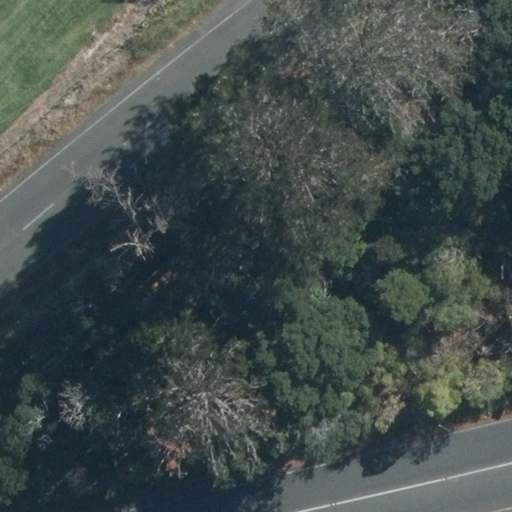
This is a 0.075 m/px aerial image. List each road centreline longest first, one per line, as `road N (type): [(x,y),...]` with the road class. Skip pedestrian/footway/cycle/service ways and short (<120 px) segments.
road 1 (unclassified): [(0,248),(309,0)]
road 2 (tertiary): [(511,460),(294,511)]
